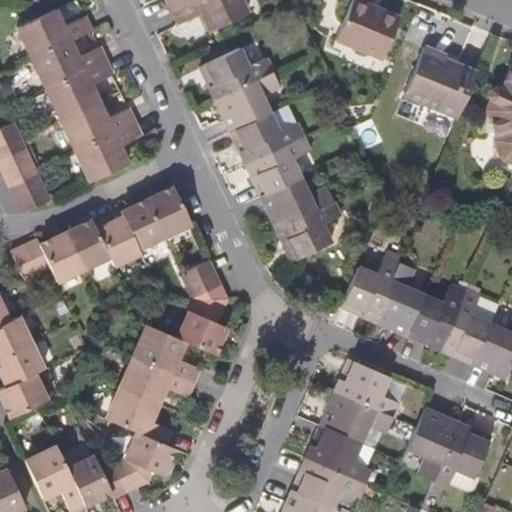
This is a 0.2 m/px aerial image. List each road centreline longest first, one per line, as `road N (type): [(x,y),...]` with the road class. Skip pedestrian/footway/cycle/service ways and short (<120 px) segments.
road 1 (residential): [(186,160),(36,224),(0,225)]
road 2 (residential): [(318,334),(501,409)]
road 3 (residential): [(196,495),(273,315)]
road 4 (residential): [(318,334),(238,511)]
road 5 (residential): [(273,315),(186,160)]
road 6 (residential): [(186,160),(115,0)]
